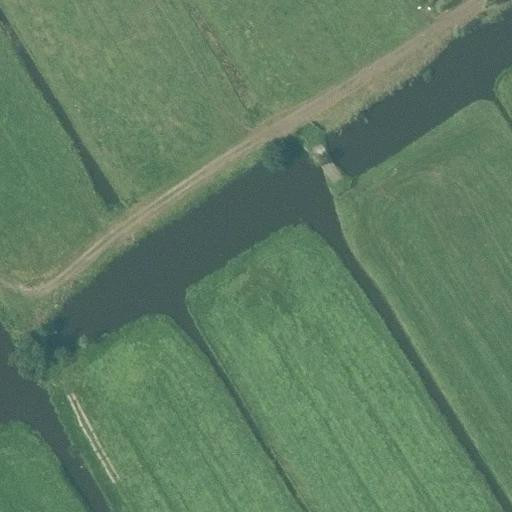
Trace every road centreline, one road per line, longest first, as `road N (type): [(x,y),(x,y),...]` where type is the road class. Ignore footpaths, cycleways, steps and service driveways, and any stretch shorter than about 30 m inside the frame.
road 1 (track): [(511,460),(222,2)]
road 2 (track): [(139,511),(26,324)]
road 3 (track): [(479,0),(299,114)]
